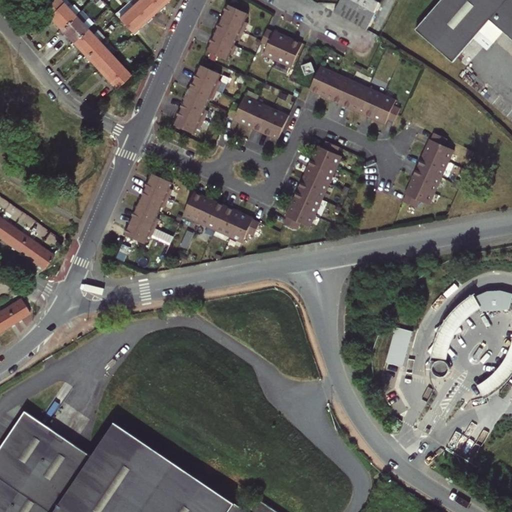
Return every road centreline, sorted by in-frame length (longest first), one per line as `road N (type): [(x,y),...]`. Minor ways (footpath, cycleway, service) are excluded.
road 1 (residential): [(467,511),(370,437),(336,369),(308,261)]
road 2 (residential): [(69,286),(110,298),(308,261)]
road 3 (residential): [(308,261),(511,224)]
road 4 (residential): [(0,21),(64,97),(135,138)]
road 5 (residential): [(135,138),(69,286)]
road 6 (residential): [(282,169),(305,116),(398,156)]
road 7 (residential): [(198,0),(135,138)]
